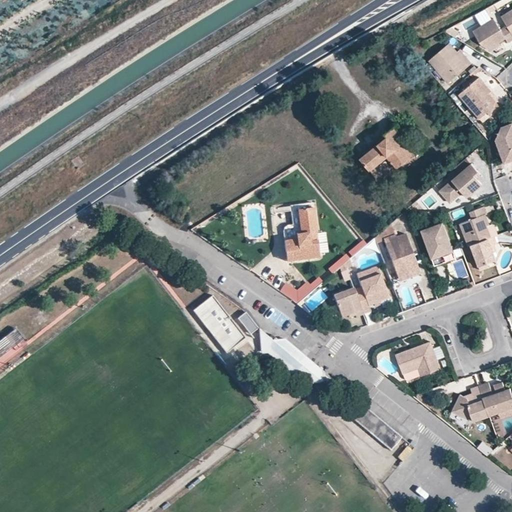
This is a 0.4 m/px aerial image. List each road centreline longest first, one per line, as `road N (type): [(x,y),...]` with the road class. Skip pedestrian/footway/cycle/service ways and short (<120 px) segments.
road 1 (secondary): [(320,45),(0,258)]
road 2 (residential): [(141,211),(349,357)]
road 3 (residential): [(349,357),(511,486)]
road 4 (unclassified): [(173,0),(0,105)]
road 5 (residential): [(445,309),(465,359),(500,349),(486,293)]
